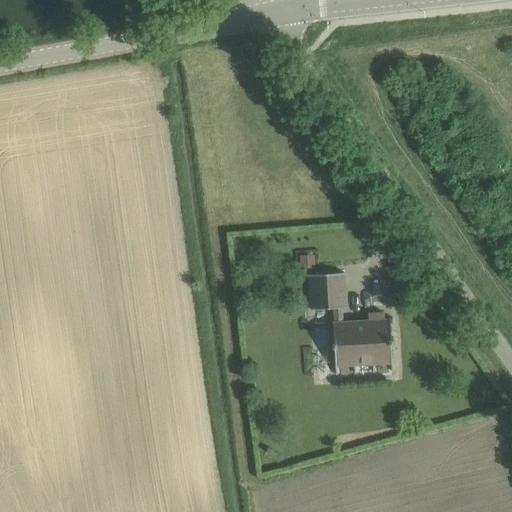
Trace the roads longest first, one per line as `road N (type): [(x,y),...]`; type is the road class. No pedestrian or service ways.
road 1 (unclassified): [(511,356),(294,69),(289,24),(267,15)]
road 2 (tertiary): [(0,64),(267,15)]
